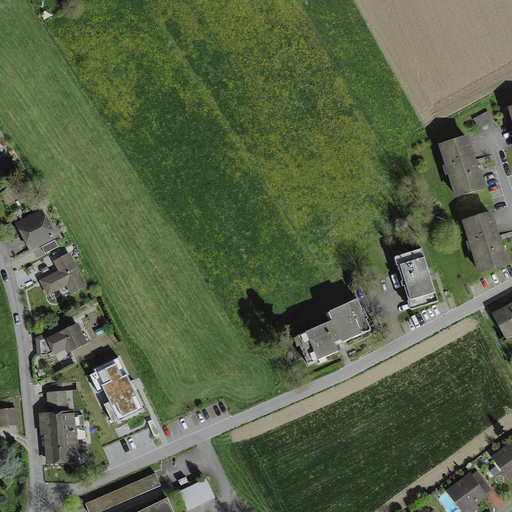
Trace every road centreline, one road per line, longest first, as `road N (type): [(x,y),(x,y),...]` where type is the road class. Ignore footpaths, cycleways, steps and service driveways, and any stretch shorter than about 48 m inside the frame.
road 1 (residential): [(43,504),(370,359),(511,282)]
road 2 (residential): [(43,504),(21,333),(0,259)]
